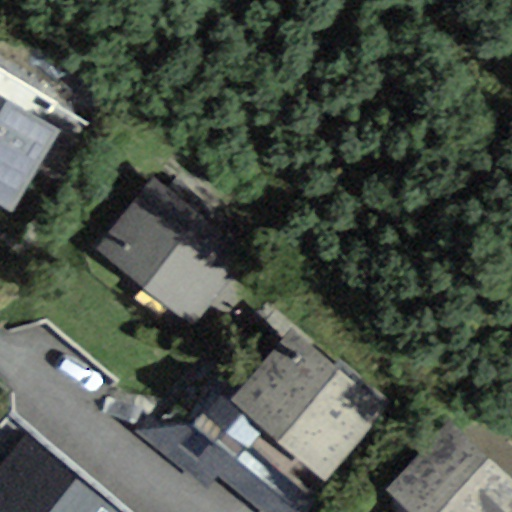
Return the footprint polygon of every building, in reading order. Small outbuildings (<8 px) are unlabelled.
[(59,128),(0,96),(0,199),(16,208),(59,128)] [(249,251),(151,175),(98,244),(196,319),(249,251)] [(388,411),(294,328),(233,396),(327,479),(388,411)] [(511,511),(511,473),(447,418),(389,486),(419,511),(511,511)] [(80,511),(10,455),(0,467),(0,511),(80,511)]
